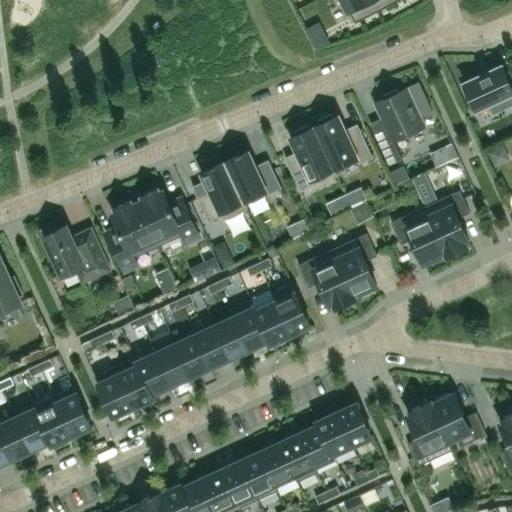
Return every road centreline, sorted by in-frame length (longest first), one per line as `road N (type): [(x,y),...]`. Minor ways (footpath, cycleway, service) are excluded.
road 1 (residential): [(0,216),(455,38)]
road 2 (residential): [(356,343),(0,507)]
road 3 (residential): [(356,343),(511,262)]
road 4 (residential): [(511,359),(356,343)]
